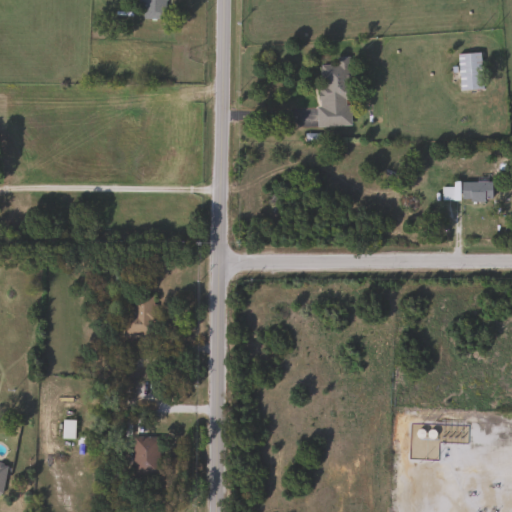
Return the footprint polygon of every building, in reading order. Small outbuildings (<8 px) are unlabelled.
[(164,0),(164,19),(142,18),(142,5),(131,5),(131,0),(164,0)] [(479,52),(481,89),(458,90),(457,53),(479,52)] [(318,99),(318,60),(349,60),(349,99),(318,99)] [(490,181),(490,200),(441,199),(442,188),(451,188),(452,183),(460,183),(460,181),(490,181)] [(151,296),(151,333),(123,333),(123,314),(132,314),(132,296),(151,296)] [(436,424),(466,424),(466,443),(436,443),(436,424)] [(156,474),(131,474),(131,437),(156,437),(156,474)]
